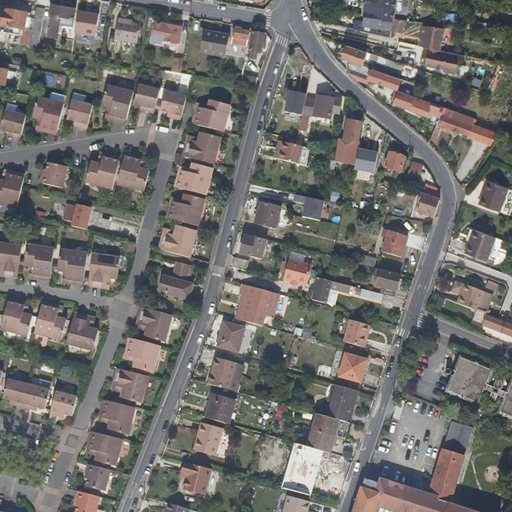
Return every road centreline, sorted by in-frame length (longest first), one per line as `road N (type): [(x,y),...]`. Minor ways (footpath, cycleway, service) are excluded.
road 1 (residential): [(127,511),(224,256),(279,45),(301,26)]
road 2 (residential): [(410,317),(442,232),(445,178),(323,61),(301,26)]
road 3 (residential): [(126,309),(171,140),(0,160)]
road 4 (residential): [(410,317),(345,511)]
road 5 (residential): [(301,26),(153,0)]
road 6 (residential): [(74,442),(126,309)]
road 7 (residential): [(126,309),(0,287)]
